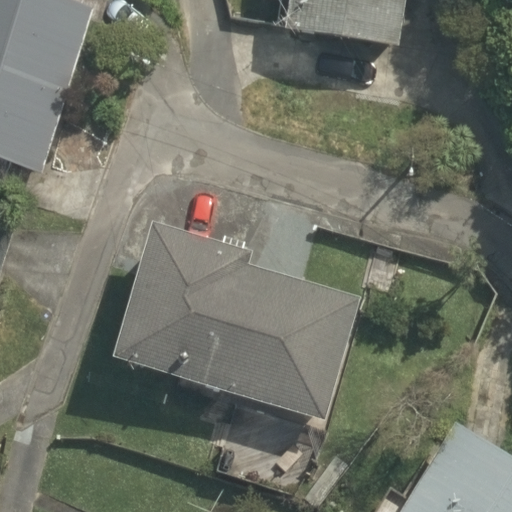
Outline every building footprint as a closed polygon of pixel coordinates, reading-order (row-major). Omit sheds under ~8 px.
[(89,6),(68,0),(0,0),(0,168),(38,180),(89,6)] [(398,0),(280,0),(273,37),(279,38),(385,61),(398,0)] [(316,422),(348,306),(232,275),(237,256),(146,231),(109,366),(316,422)] [(0,293),(18,238),(0,232),(0,293)] [(511,511),(511,472),(428,427),(381,511),(511,511)]
